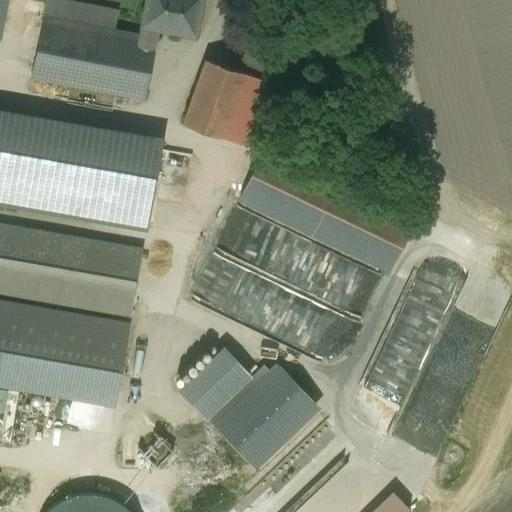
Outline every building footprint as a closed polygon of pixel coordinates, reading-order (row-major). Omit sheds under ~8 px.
[(118,11),(63,0),(45,0),(43,16),(114,30),(118,11)] [(200,0),(146,0),(142,24),(140,36),(155,39),(157,27),(194,34),(200,0)] [(114,30),(43,16),(31,75),(144,96),(155,39),(140,36),(114,30)] [(280,36),(253,26),(237,70),(261,78),(276,35),(279,36),(280,36)] [(237,70),(206,59),(183,123),(245,145),(249,133),(268,81),(261,78),(237,70)] [(85,104),(83,118),(107,122),(109,108),(85,104)] [(160,143),(0,114),(0,197),(146,222),(160,143)] [(414,217),(264,146),(240,198),(389,270),(414,217)] [(141,248),(0,223),(0,290),(130,314),(141,248)] [(205,297),(273,331),(289,299),(221,265),(205,297)] [(0,303),(0,384),(33,390),(114,404),(128,326),(0,303)] [(173,379),(180,388),(219,351),(212,342),(173,379)] [(208,417),(249,377),(222,348),(219,351),(180,388),(208,417)] [(265,366),(210,419),(249,459),(312,399),(280,366),(272,374),(265,366)] [(320,408),(312,399),(249,459),(257,467),(320,408)] [(131,511),(123,504),(111,497),(96,494),(80,494),(66,499),(53,508),(49,511),(131,511)]
